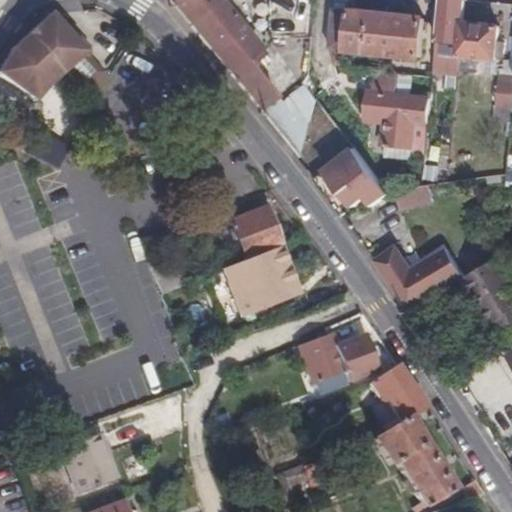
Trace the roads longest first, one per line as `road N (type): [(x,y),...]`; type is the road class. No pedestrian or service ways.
road 1 (residential): [(128,0),(203,73),(511,498)]
road 2 (unknown): [(216,511),(197,445),(216,371),(244,350),(362,311)]
